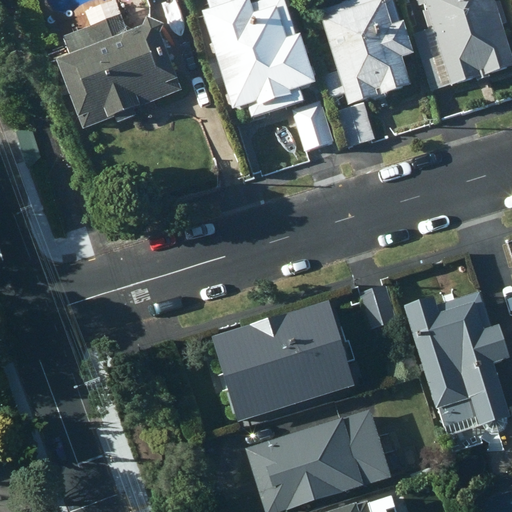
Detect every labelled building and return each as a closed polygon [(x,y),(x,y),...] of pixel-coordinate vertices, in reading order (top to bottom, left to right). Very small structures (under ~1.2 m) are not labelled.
[(253,2),(207,17),(238,116),(252,111),(255,123),(308,106),(305,95),(320,90),(305,41),(300,42),(286,0),(285,0),(255,9),(253,2)] [(348,0),(319,0),(333,48),(318,51),(326,79),(323,79),(329,102),(348,97),(352,111),(415,90),(406,62),(418,59),(407,28),(403,29),(395,4),(387,0),(366,0),(350,4),(348,0)] [(454,91),(511,72),(511,47),(497,0),(415,0),(419,9),(429,6),(431,12),(425,14),(431,33),(416,37),(433,94),(453,88),(454,91)] [(73,59),(59,64),(85,133),(117,121),(120,127),(140,120),(138,113),(185,95),(163,38),(168,30),(149,23),(147,29),(131,37),(123,18),(66,41),(73,59)] [(377,143),(367,108),(337,117),(347,151),(377,143)] [(22,132),(16,134),(28,171),(33,169),(42,158),(34,135),(22,132)] [(398,322),(387,285),(361,292),(373,330),(398,322)] [(429,303),(399,312),(440,444),(507,423),(491,370),(506,365),(496,331),(486,334),(475,299),(432,312),(429,303)] [(349,389),(325,303),(206,339),(232,427),(349,389)] [(387,389),(417,380),(410,359),(380,368),(387,389)] [(281,511),(394,477),(373,407),(246,447),(266,511),(281,511)] [(375,511),(371,497),(325,511),(375,511)]
